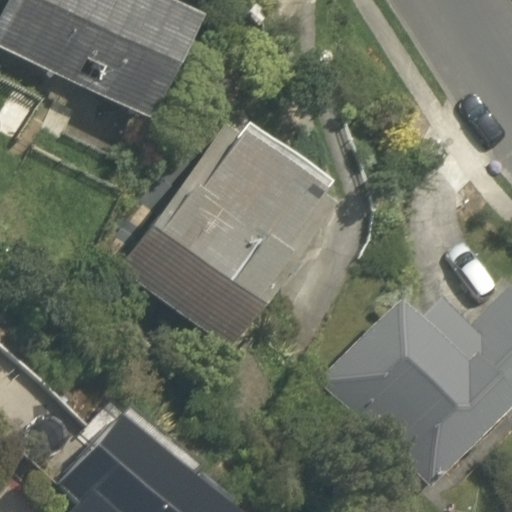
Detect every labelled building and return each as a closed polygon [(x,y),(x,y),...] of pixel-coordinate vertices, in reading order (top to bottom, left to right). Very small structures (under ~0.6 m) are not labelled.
[(5,0),(0,12),(0,56),(142,126),(191,26),(156,9),(160,0),(5,0)] [(139,156),(62,115),(20,192),(97,233),(139,156)] [(110,276),(220,359),(331,212),(315,200),(324,190),(241,127),(232,139),(220,131),(110,276)] [(312,380),(425,494),(511,407),(511,312),(494,294),(455,333),(428,306),(402,331),(382,311),(312,380)] [(211,511),(104,427),(52,493),(72,510),(70,511),(211,511)]
